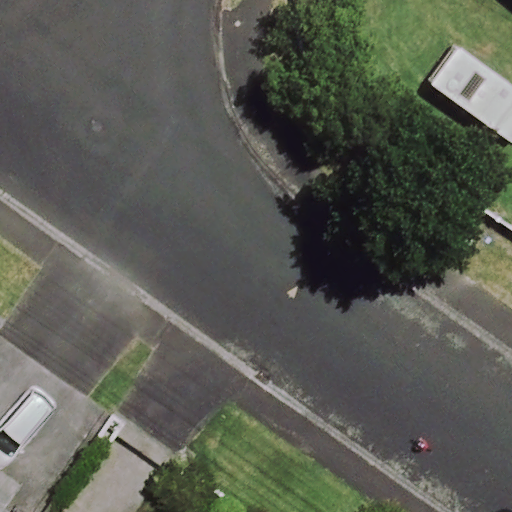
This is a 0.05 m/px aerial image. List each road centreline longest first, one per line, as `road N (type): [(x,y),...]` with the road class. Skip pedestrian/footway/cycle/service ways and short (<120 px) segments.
road 1 (residential): [(511,462),(16,110)]
road 2 (residential): [(95,0),(16,110)]
